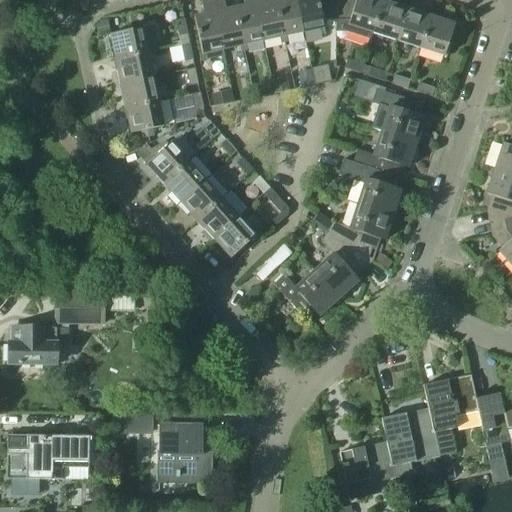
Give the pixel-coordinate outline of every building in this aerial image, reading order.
[(205,54),(222,50),(211,0),(199,0),(203,16),(193,18),(203,61),(206,60),(205,54)] [(225,11),(222,0),(211,0),(222,50),(239,47),(240,53),(243,52),(234,9),(225,11)] [(245,45),(262,42),(253,0),(241,0),(243,7),(234,9),(243,52),(247,51),(245,45)] [(265,2),(264,0),(253,0),(262,42),(279,38),(280,44),(283,44),(274,0),(265,2)] [(286,37),(302,33),(295,0),(275,0),(274,0),(283,44),(287,43),(286,37)] [(295,0),(302,33),(319,29),(321,35),(324,35),(322,21),(335,21),(335,28),(335,0),(295,0)] [(335,0),(335,28),(346,28),(344,32),(369,40),(371,33),(382,2),(375,0),(335,0)] [(395,41),(405,10),(382,2),(371,33),(395,41)] [(419,49),(429,17),(405,10),(395,41),(419,49)] [(429,17),(419,49),(444,57),(454,25),(429,17)] [(178,37),(187,35),(184,19),(174,21),(178,37)] [(115,61),(147,54),(141,28),(109,35),(115,61)] [(183,62),(192,60),(189,44),(180,46),(183,62)] [(120,85),(152,78),(147,54),(115,61),(120,85)] [(358,74),(361,65),(346,60),(343,69),(358,74)] [(383,82),(385,73),(361,65),(358,74),(383,82)] [(189,87),(197,85),(198,85),(194,69),(185,71),(189,87)] [(312,86),(310,75),(299,77),(301,88),(312,86)] [(406,90),(406,89),(409,81),(393,76),(391,85),(406,90)] [(125,109),(157,102),(152,78),(120,85),(125,109)] [(287,91),(285,80),(272,83),(274,94),(287,91)] [(430,97),(433,89),(418,84),(415,93),(430,97)] [(380,132),(415,144),(423,119),(414,117),(418,104),(376,91),(372,104),(387,109),(380,132)] [(194,111),(202,109),(203,109),(199,93),(190,95),(194,111)] [(229,103),(227,94),(213,98),(215,107),(229,103)] [(157,102),(125,109),(130,134),(163,128),(157,102)] [(212,139),(219,134),(208,121),(201,128),(212,139)] [(201,129),(194,135),(204,145),(211,139),(201,129)] [(407,168),(415,144),(380,132),(372,156),(356,151),(353,160),(343,157),(342,160),(394,177),(397,165),(407,168)] [(501,145),(493,170),(511,175),(511,139),(509,148),(501,145)] [(229,158),(236,152),(225,140),(218,146),(229,158)] [(163,185),(188,163),(170,143),(145,165),(163,185)] [(246,177),(252,171),(253,170),(242,158),(235,165),(246,177)] [(390,188),(394,177),(342,160),(338,173),(364,181),(356,204),(392,215),(400,191),(390,188)] [(180,204),(204,181),(188,163),(163,185),(180,204)] [(511,175),(493,170),(485,195),(493,197),(489,211),(491,223),(511,218),(511,175)] [(262,195),(269,189),(258,177),(252,183),(262,195)] [(196,222),(221,200),(204,181),(180,204),(196,222)] [(280,214),(286,208),(287,208),(275,196),(269,202),(280,214)] [(213,241),(238,218),(221,200),(196,222),(213,241)] [(384,241),(392,215),(356,204),(349,228),(334,223),(327,233),(351,249),(348,253),(360,267),(368,260),(375,238),(384,241)] [(238,218),(213,241),(230,259),(255,237),(238,218)] [(511,218),(491,223),(493,235),(504,247),(497,252),(511,268),(511,218)] [(351,275),(360,267),(348,253),(351,249),(327,233),(320,243),(331,256),(313,272),(338,300),(357,283),(351,275)] [(278,262),(288,252),(281,245),(270,255),(278,262)] [(318,317),(338,300),(313,272),(294,289),(283,276),(273,285),(303,318),(312,310),(318,317)] [(134,313),(134,295),(55,295),(54,329),(9,329),(9,342),(7,342),(7,365),(55,365),(56,345),(66,345),(67,325),(103,325),(103,313),(134,313)] [(474,400),(475,399),(470,376),(422,386),(427,409),(428,409),(433,434),(433,433),(436,445),(438,457),(454,453),(449,431),(457,430),(454,417),(477,412),(474,400)] [(477,412),(484,447),(509,442),(506,430),(511,429),(511,391),(475,399),(474,400),(477,412)] [(427,409),(380,420),(385,443),(386,443),(391,467),(392,467),(394,478),(412,474),(409,463),(415,462),(438,457),(435,446),(436,445),(433,433),(433,434),(428,409),(427,409)] [(209,483),(209,455),(200,455),(201,425),(158,425),(157,482),(209,483)] [(86,465),(86,437),(6,437),(6,444),(6,456),(6,481),(37,481),(62,481),(62,465),(86,465)] [(394,478),(392,467),(391,467),(386,443),(385,443),(338,453),(349,501),(373,496),(370,484),(394,478)]
